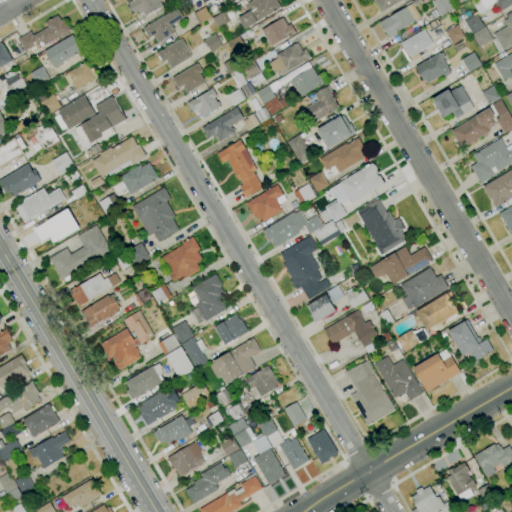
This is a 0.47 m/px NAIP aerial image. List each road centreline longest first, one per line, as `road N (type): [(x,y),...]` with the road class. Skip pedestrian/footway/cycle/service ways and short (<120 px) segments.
road 1 (tertiary): [(394,511),(91,0)]
road 2 (residential): [(511,314),(326,0)]
road 3 (secondary): [(158,511),(0,245)]
road 4 (secondary): [(511,385),(303,511)]
